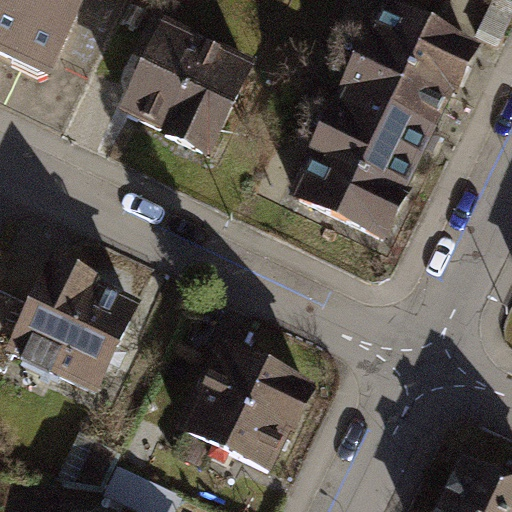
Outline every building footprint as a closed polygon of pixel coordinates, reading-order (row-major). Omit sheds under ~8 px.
[(0,0),(0,58),(44,80),(83,0),(0,0)] [(475,54),(389,14),(351,97),(438,136),(475,54)] [(250,73),(168,33),(127,117),(209,157),(250,73)] [(438,136),(351,97),(298,211),(385,250),(438,136)] [(137,313),(52,272),(32,313),(0,297),(0,371),(7,374),(16,357),(97,396),(137,313)] [(310,394),(228,355),(188,439),(270,478),(310,394)] [(511,511),(511,490),(468,469),(446,511),(511,511)]
